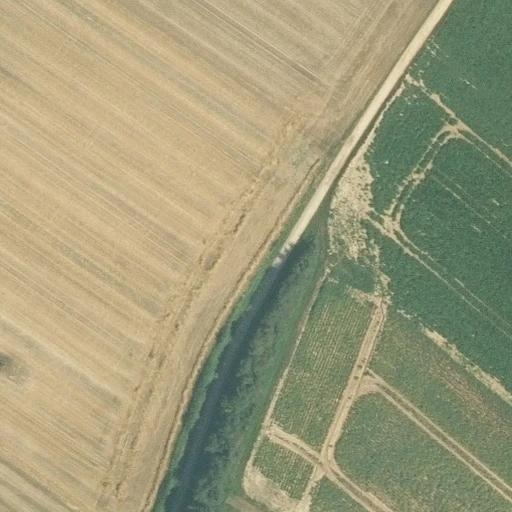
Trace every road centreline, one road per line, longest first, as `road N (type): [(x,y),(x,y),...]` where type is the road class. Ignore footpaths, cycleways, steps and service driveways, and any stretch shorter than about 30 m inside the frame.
road 1 (track): [(449,0),(314,206),(176,511)]
road 2 (track): [(263,511),(252,490),(258,461),(325,255),(314,206)]
